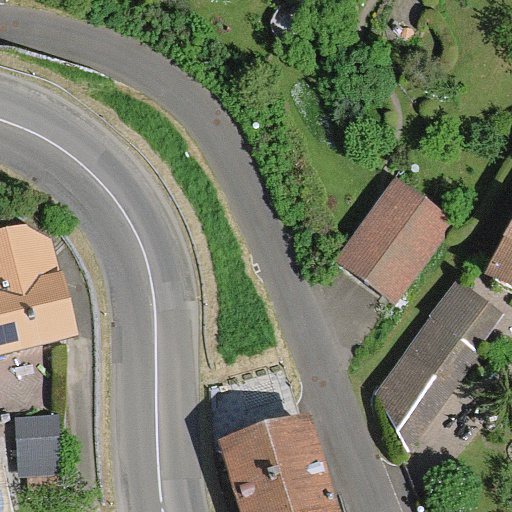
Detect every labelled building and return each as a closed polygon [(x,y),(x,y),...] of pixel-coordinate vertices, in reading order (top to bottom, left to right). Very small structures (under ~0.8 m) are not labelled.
[(391,182),(332,264),(391,306),(450,224),(391,182)] [(511,226),(484,279),(511,294),(511,226)] [(39,229),(0,239),(0,353),(68,335),(39,229)] [(503,317),(451,282),(376,392),(406,458),(503,317)] [(53,385),(87,377),(78,341),(44,349),(53,385)] [(214,390),(223,429),(283,415),(274,376),(214,390)] [(51,412),(10,414),(13,474),(55,472),(51,412)] [(328,511),(297,417),(211,447),(233,511),(328,511)] [(11,511),(0,449),(0,511),(11,511)]
